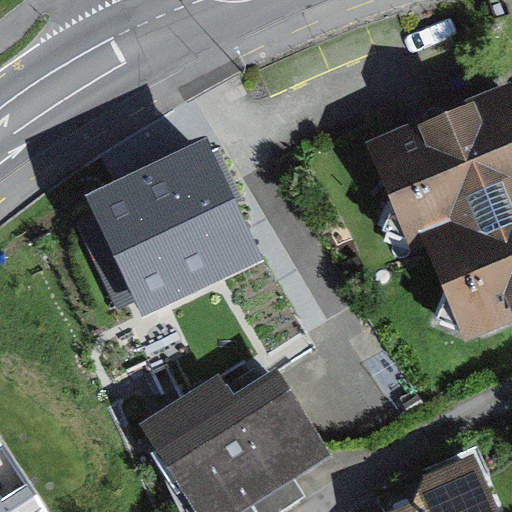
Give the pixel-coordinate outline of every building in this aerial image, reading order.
[(511,91),(510,86),(367,145),(413,253),(425,248),(465,344),(511,324),(511,91)] [(218,137),(100,193),(158,315),(276,260),(218,137)] [(223,390),(154,435),(205,511),(278,511),(296,500),(283,480),(322,454),(273,381),(234,407),(223,390)] [(41,511),(1,449),(0,449),(0,511),(41,511)] [(386,501),(390,511),(482,511),(464,468),(386,501)]
